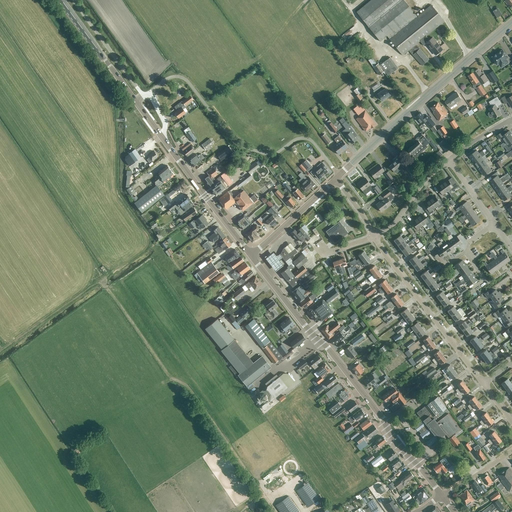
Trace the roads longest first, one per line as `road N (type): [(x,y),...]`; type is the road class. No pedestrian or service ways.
road 1 (secondary): [(441,496),(251,254)]
road 2 (tertiary): [(334,179),(511,22)]
road 3 (residential): [(483,383),(373,235)]
road 4 (secondary): [(251,254),(161,137)]
road 5 (secondary): [(135,101),(61,0)]
